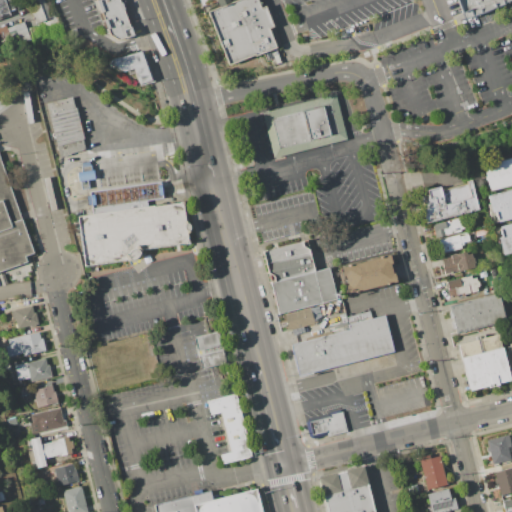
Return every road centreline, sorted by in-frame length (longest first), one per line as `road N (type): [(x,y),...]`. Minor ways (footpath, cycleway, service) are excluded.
road 1 (residential): [(383,137),(455,422)]
road 2 (residential): [(58,270),(111,511)]
road 3 (residential): [(285,466),(511,407)]
road 4 (residential): [(205,100),(354,74),(365,82),(383,137)]
